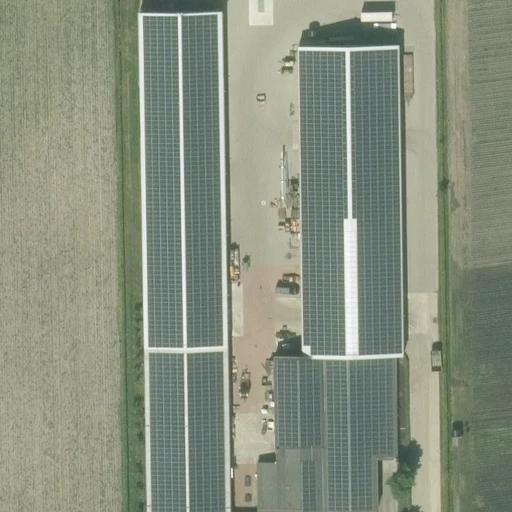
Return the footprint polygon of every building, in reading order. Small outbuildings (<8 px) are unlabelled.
[(139,13),(140,54),(223,53),(222,13),(139,13)] [(403,41),(303,42),(305,151),(325,151),(325,142),(339,142),(339,133),(353,133),(353,132),(404,132),(403,41)] [(403,356),(402,214),(300,215),(302,355),(302,358),(397,356),(403,356)] [(142,345),(144,511),(228,511),(226,344),(142,345)] [(397,390),(397,356),(302,358),(302,355),(276,356),(277,410),(278,461),(257,461),(258,511),(278,511),(283,511),(308,511),(326,511),(379,511),(378,455),(398,454),(397,390)]
